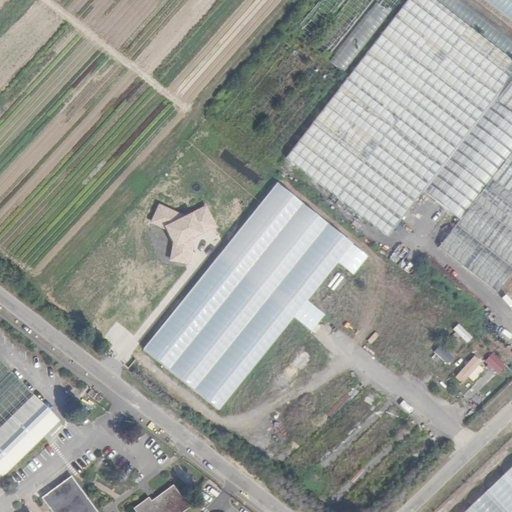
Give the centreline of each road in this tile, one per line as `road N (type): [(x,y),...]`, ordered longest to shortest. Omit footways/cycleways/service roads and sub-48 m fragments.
road 1 (residential): [(0,295),(282,511)]
road 2 (residential): [(511,412),(407,511)]
road 3 (unknown): [(0,350),(96,444)]
